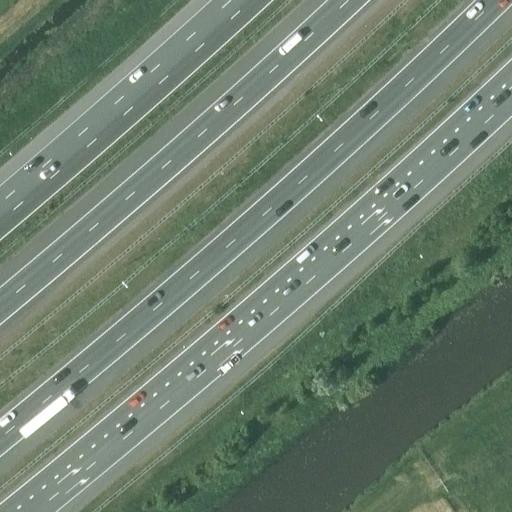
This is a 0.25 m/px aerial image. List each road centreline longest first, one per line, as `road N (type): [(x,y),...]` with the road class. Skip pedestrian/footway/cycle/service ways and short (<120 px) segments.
road 1 (motorway): [(0,437),(334,151),(493,0)]
road 2 (motorway): [(23,511),(383,210),(511,86)]
road 3 (motorway): [(347,0),(0,303)]
road 4 (motorway): [(245,0),(0,208)]
